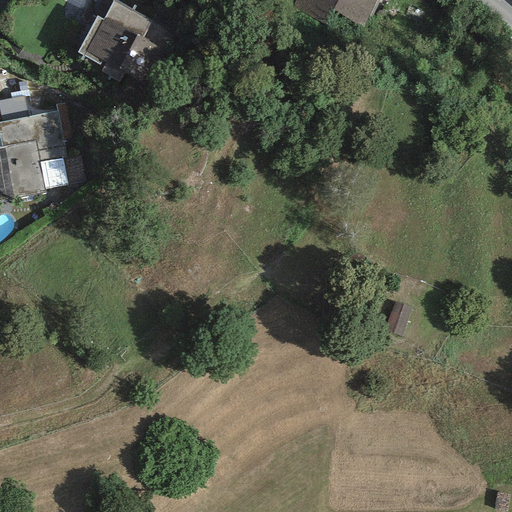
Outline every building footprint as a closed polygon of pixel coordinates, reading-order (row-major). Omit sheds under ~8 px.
[(324,24),(332,10),(337,0),(294,0),(291,6),(324,24)] [(375,0),(337,0),(332,10),(362,26),(375,0)] [(150,21),(113,1),(102,19),(96,17),(77,53),(99,65),(101,61),(105,63),(100,71),(118,81),(134,51),(142,36),(150,21)] [(149,40),(142,36),(134,51),(152,60),(159,47),(148,41),(149,40)] [(24,96),(0,100),(0,116),(1,123),(28,117),(24,96)] [(1,123),(0,122),(0,140),(1,147),(0,147),(0,201),(45,193),(45,189),(67,185),(62,159),(66,159),(57,112),(28,117),(1,123)] [(66,159),(62,159),(67,185),(85,182),(80,156),(66,159)]
